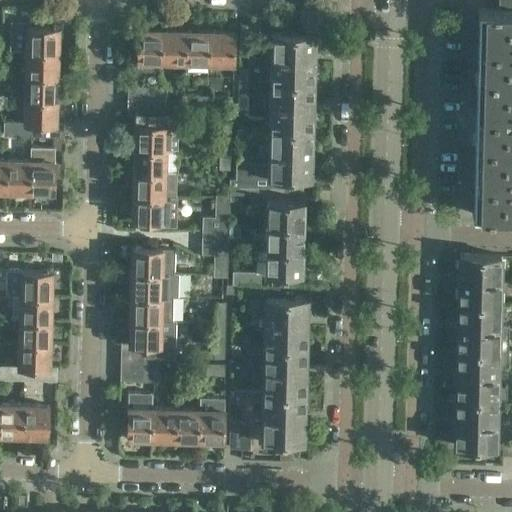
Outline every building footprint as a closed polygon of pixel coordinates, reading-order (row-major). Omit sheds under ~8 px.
[(511,0),(498,0),(498,8),(493,8),(493,9),(477,9),(477,10),(479,10),(478,25),(478,26),(478,37),(477,37),(477,38),(488,40),(488,48),(477,49),(477,50),(478,50),(477,61),(477,62),(477,76),(476,76),(476,78),(511,78),(511,0)] [(252,50),(253,34),(253,24),(252,24),(241,24),(240,24),(239,49),(252,50)] [(261,24),(253,24),(253,34),(261,34),(261,24)] [(13,26),(1,26),(1,39),(13,39),(13,26)] [(27,26),(27,51),(57,51),(58,27),(27,26)] [(161,60),(162,30),(138,29),(137,59),(161,60)] [(185,60),(186,30),(162,30),(161,60),(185,60)] [(209,61),(210,31),(186,30),(185,60),(209,61)] [(233,62),(234,32),(210,31),(209,61),(233,62)] [(273,33),(271,81),(312,82),(313,62),(314,61),(314,55),(313,54),(314,34),(273,33)] [(56,75),(57,51),(27,51),(26,74),(56,75)] [(239,68),(239,79),(247,79),(248,69),(239,68)] [(56,99),(56,75),(26,74),(25,98),(56,99)] [(209,77),(209,89),(220,89),(220,78),(209,77)] [(511,78),(476,78),(476,79),(477,79),(477,93),(476,93),(476,94),(477,94),(476,105),(476,106),(487,108),(486,116),(475,117),(475,118),(476,118),(476,129),(475,129),(475,130),(476,130),(475,144),(475,145),(511,146),(511,78)] [(312,101),(312,82),(271,81),(270,128),(311,129),(312,110),(313,109),(313,102),(312,101)] [(152,99),(152,87),(128,86),(128,87),(129,88),(129,98),(128,98),(128,99),(152,99)] [(164,99),(165,87),(152,87),(152,99),(164,99)] [(209,107),(209,95),(197,95),(197,106),(209,107)] [(220,107),(220,96),(209,95),(209,107),(220,107)] [(231,96),(220,96),(220,107),(231,107),(231,96)] [(55,123),(56,99),(25,98),(24,122),(26,122),(26,136),(63,137),(63,135),(62,135),(63,125),(63,123),(55,123)] [(151,112),(152,99),(128,99),(129,99),(128,110),(127,110),(127,111),(151,112)] [(164,112),(164,99),(152,99),(151,112),(164,112)] [(178,125),(172,125),(172,113),(164,113),(164,112),(151,112),(127,111),(127,116),(135,116),(134,147),(165,148),(178,148),(178,125)] [(230,122),(230,113),(219,113),(219,122),(230,122)] [(14,135),(15,122),(5,121),(4,135),(14,135)] [(26,136),(26,122),(24,122),(15,122),(14,135),(26,136)] [(230,130),(230,122),(219,122),(219,130),(230,130)] [(310,149),(311,129),(270,128),(269,176),(310,178),(310,157),(311,157),(311,150),(310,149)] [(230,139),(230,130),(219,130),(219,138),(230,139)] [(229,147),(230,139),(219,138),(218,147),(229,147)] [(511,146),(475,145),(475,146),(475,161),(474,160),(474,162),(475,162),(474,173),(474,174),(485,176),(485,184),(473,185),(473,186),(474,186),(474,197),(473,197),(473,198),(474,198),(473,212),(472,212),(472,214),(475,214),(485,214),(487,214),(487,215),(492,216),(493,215),(511,215),(511,146)] [(30,146),(29,160),(29,190),(53,191),(54,147),(30,146)] [(178,148),(165,148),(134,147),(134,172),(177,173),(178,148)] [(229,156),(229,147),(218,147),(218,156),(229,156)] [(229,170),(229,156),(218,156),(218,169),(229,170)] [(29,190),(29,160),(6,159),(5,190),(29,190)] [(176,195),(177,173),(134,172),(133,193),(164,195),(176,195)] [(241,178),(230,178),(229,186),(240,187),(241,178)] [(230,187),(230,195),(230,200),(257,201),(257,199),(256,199),(257,189),(257,188),(230,187)] [(163,213),(164,195),(133,193),(132,220),(168,220),(168,213),(163,213)] [(229,208),(230,200),(230,195),(216,195),(215,207),(229,208)] [(303,200),(267,199),(266,225),(299,226),(303,226),(303,225),(302,225),(303,212),(303,211),(300,211),(300,201),(303,201),(303,200)] [(228,230),(229,208),(215,207),(215,217),(203,217),(203,218),(203,229),(202,229),(228,230)] [(239,236),(239,224),(230,224),(230,236),(239,236)] [(299,235),(299,226),(266,225),(266,249),(299,250),(302,250),(302,249),(302,236),(302,235),(299,235)] [(228,242),(228,230),(202,229),(202,230),(203,230),(203,240),(202,240),(202,241),(228,242)] [(227,254),(228,242),(202,241),(202,242),(203,242),(202,252),(202,254),(214,254),(227,254)] [(132,247),(131,271),(161,272),(171,272),(172,248),(132,247)] [(299,260),(299,250),(266,249),(265,274),(301,275),(301,274),(301,261),(302,261),(302,260),(299,260)] [(227,265),(227,254),(214,254),(214,264),(227,265)] [(459,282),(458,302),(499,303),(500,255),(460,254),(459,274),(458,275),(458,281),(459,282)] [(227,276),(227,265),(214,264),(214,276),(227,276)] [(51,271),(21,270),(7,269),(7,282),(6,294),(20,294),(50,295),(51,271)] [(161,295),(161,272),(131,271),(130,295),(161,295)] [(233,271),(233,285),(237,285),(260,285),(260,284),(260,274),(260,272),(233,271)] [(237,285),(233,285),(226,284),(226,293),(237,294),(237,285)] [(266,296),(264,345),(305,346),(306,326),(307,325),(307,319),(306,318),(306,297),(278,297),(279,286),(266,286),(266,296)] [(50,319),(50,295),(20,294),(20,318),(50,319)] [(173,296),(161,295),(130,295),(130,318),(160,319),(172,320),(173,296)] [(226,302),(222,302),(216,302),(215,316),(226,316),(226,302)] [(498,351),(499,303),(458,302),(458,322),(457,322),(457,329),(458,330),(457,350),(498,351)] [(226,325),(226,316),(215,316),(215,324),(226,325)] [(49,342),(50,319),(20,318),(19,341),(49,342)] [(159,344),(160,319),(130,318),(129,343),(147,343),(159,344)] [(226,333),(226,325),(215,324),(215,333),(226,333)] [(225,341),(226,333),(215,333),(215,341),(225,341)] [(48,367),(49,342),(19,341),(18,366),(29,366),(48,367)] [(225,350),(225,341),(215,341),(214,350),(225,350)] [(121,355),(146,356),(147,343),(129,343),(121,343),(121,344),(122,344),(121,355)] [(159,356),(159,344),(147,343),(146,356),(159,356)] [(232,343),(232,354),(240,354),(241,343),(232,343)] [(305,365),(305,346),(264,345),(263,392),(304,393),(304,374),(305,373),(306,366),(305,365)] [(225,358),(225,350),(214,350),(214,358),(225,358)] [(496,399),(498,351),(457,350),(456,369),(455,370),(455,377),(456,377),(456,397),(496,399)] [(146,368),(146,356),(121,355),(121,356),(121,367),(146,368)] [(158,368),(159,356),(146,356),(146,368),(158,368)] [(203,375),(203,364),(190,363),(190,375),(203,375)] [(216,375),(216,364),(203,364),(203,375),(216,375)] [(224,376),(224,364),(216,364),(216,375),(224,376)] [(18,379),(18,366),(8,366),(8,379),(18,379)] [(29,379),(29,366),(18,366),(18,379),(29,379)] [(56,367),(48,367),(29,366),(29,379),(56,380),(56,379),(56,368),(56,367)] [(146,380),(146,368),(121,367),(121,368),(121,378),(120,378),(120,380),(146,380)] [(158,381),(158,368),(146,368),(146,380),(158,381)] [(304,414),(303,413),(304,393),(263,392),(262,440),(277,441),(276,450),(298,451),(298,441),(303,441),(303,421),(304,420),(304,414)] [(495,446),(496,399),(456,397),(455,417),(454,418),(454,424),(455,425),(454,445),(495,446)] [(151,437),(152,407),(152,401),(128,400),(127,437),(151,437)] [(0,433),(23,434),(24,404),(0,402),(0,433)] [(48,404),(24,404),(23,434),(47,435),(48,404)] [(175,438),(176,408),(152,407),(151,437),(175,438)] [(199,439),(199,409),(176,408),(175,438),(199,439)] [(224,409),(199,409),(199,439),(223,439),(224,409)] [(243,422),(230,422),(229,447),(230,447),(241,447),(241,448),(242,448),(242,437),(243,422)] [(250,437),(242,437),(242,448),(250,448),(250,437)] [(511,454),(511,446),(502,446),(502,454),(511,454)]
